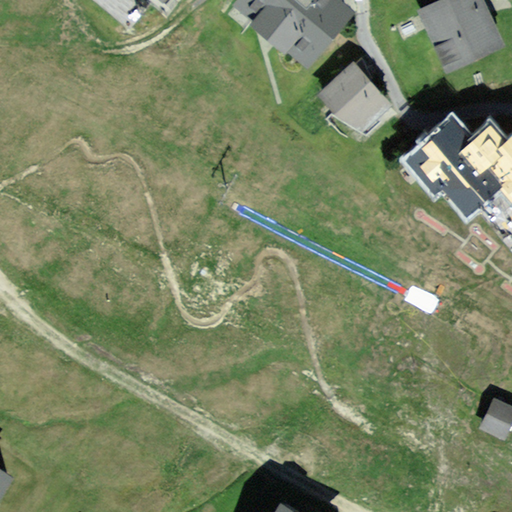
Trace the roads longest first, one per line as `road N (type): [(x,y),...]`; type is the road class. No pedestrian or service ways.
road 1 (track): [(333,511),(0,291)]
road 2 (residential): [(511,110),(425,120),(404,111),(361,30),(361,0)]
road 3 (track): [(137,42),(44,45),(0,30)]
